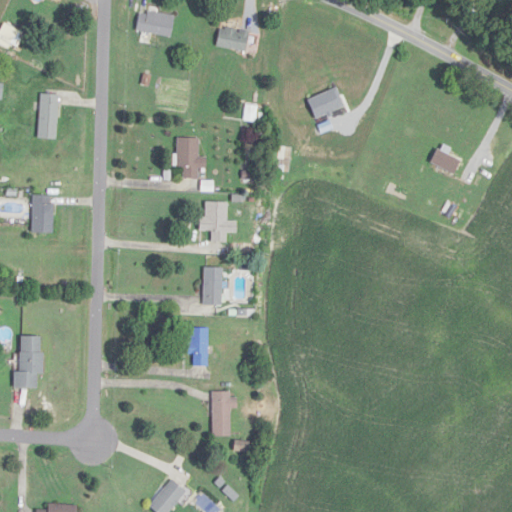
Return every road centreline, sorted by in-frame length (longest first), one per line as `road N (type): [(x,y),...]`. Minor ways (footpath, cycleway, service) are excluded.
road 1 (residential): [(92,433),(103,0)]
road 2 (residential): [(511,89),(339,0)]
